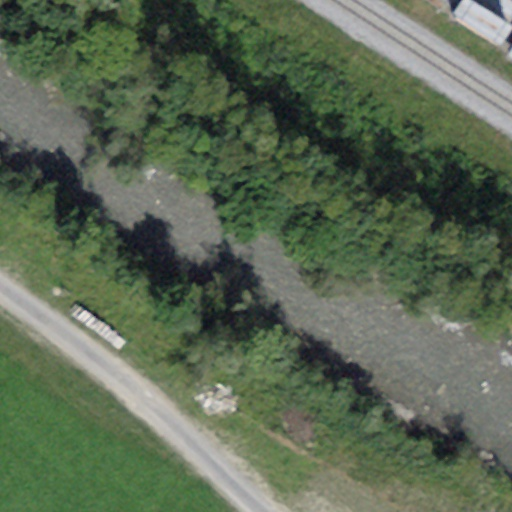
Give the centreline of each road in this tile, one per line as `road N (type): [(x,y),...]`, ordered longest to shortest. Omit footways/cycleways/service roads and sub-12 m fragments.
road 1 (track): [(451,511),(152,338),(0,233)]
road 2 (track): [(0,348),(252,511)]
